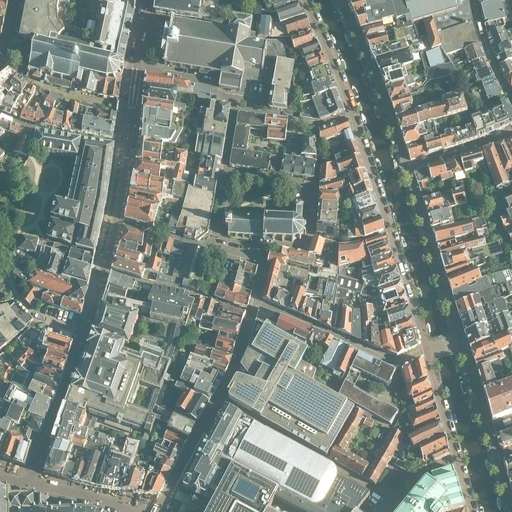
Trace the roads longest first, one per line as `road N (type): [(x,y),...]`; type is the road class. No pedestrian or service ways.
road 1 (residential): [(300,0),(351,113),(426,351)]
road 2 (residential): [(457,340),(405,167)]
road 3 (residential): [(405,167),(340,0)]
road 4 (residential): [(510,511),(457,340)]
road 5 (residential): [(235,101),(187,75),(137,67),(149,0)]
road 6 (residential): [(426,351),(471,511)]
road 7 (residential): [(311,220),(314,188),(224,175)]
